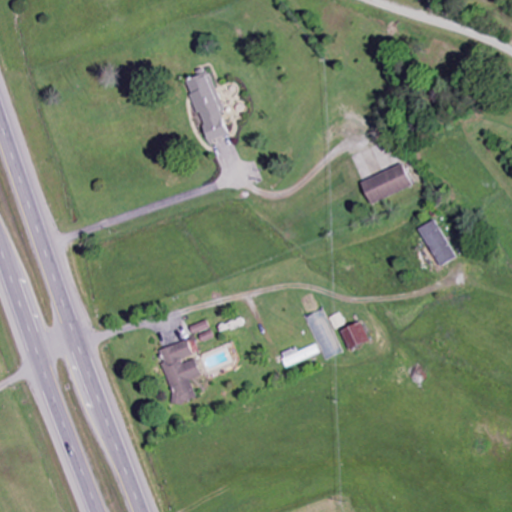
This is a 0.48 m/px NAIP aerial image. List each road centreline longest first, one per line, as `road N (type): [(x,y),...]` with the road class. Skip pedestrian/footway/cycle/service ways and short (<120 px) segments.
road 1 (trunk): [(145,511),(0,105)]
road 2 (residential): [(82,343),(290,287),(359,300),(415,296),(456,275),(462,254)]
road 3 (trunk): [(0,248),(95,511)]
